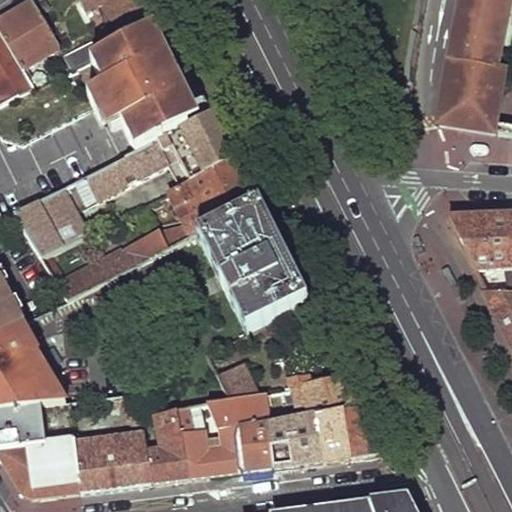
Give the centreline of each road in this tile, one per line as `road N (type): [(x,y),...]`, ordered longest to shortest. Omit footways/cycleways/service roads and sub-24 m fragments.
road 1 (primary): [(225,19),(292,133),(481,511)]
road 2 (primary): [(225,19),(279,155),(440,482)]
road 3 (residential): [(198,511),(440,482)]
road 4 (primary): [(343,179),(252,0)]
road 5 (primary): [(433,357),(343,179)]
road 6 (residential): [(343,179),(413,175),(511,185)]
road 7 (primary): [(501,511),(433,357)]
road 8 (primary): [(511,482),(433,357)]
